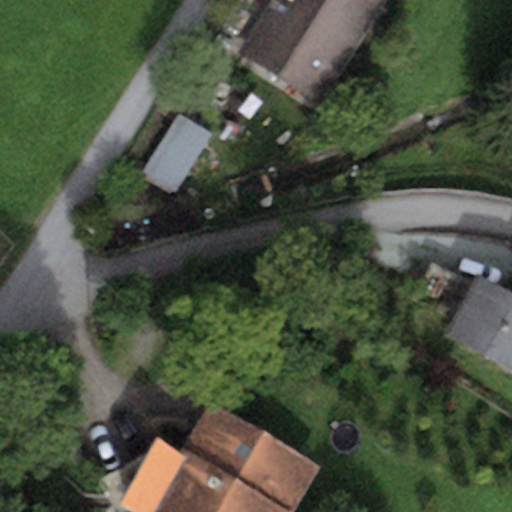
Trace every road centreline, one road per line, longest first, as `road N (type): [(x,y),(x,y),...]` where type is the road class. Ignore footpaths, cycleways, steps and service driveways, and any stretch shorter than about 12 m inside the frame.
road 1 (unclassified): [(511,224),(458,212),(372,215),(87,274),(30,265)]
road 2 (unclassified): [(193,0),(30,265)]
